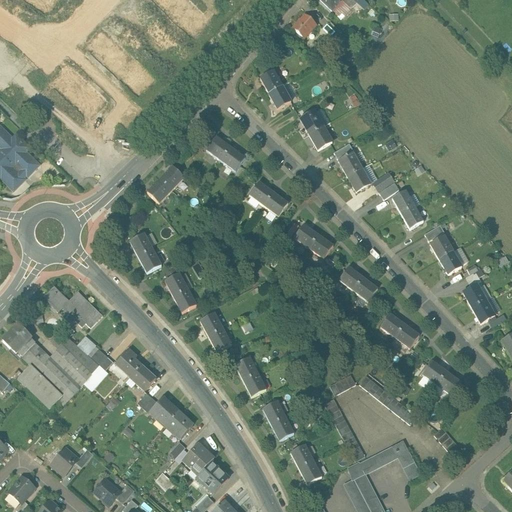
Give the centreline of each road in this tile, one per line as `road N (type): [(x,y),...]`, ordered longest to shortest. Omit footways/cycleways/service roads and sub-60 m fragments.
road 1 (residential): [(511,399),(344,214),(212,88)]
road 2 (tertiary): [(70,252),(186,370),(275,511)]
road 3 (tertiary): [(72,222),(212,88)]
